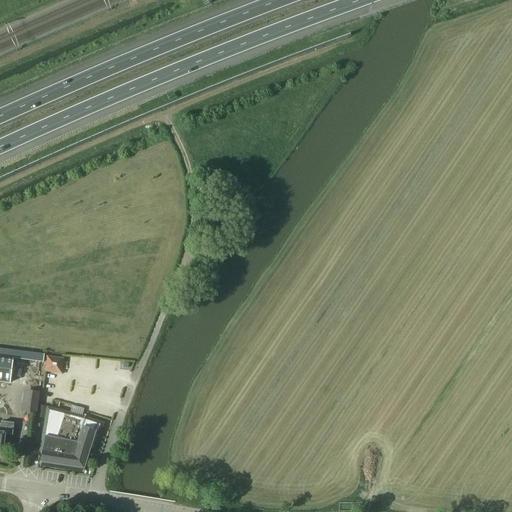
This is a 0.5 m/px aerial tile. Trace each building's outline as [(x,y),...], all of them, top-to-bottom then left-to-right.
[(14,359),(0,357),(0,381),(11,383),(14,359)] [(45,372),(62,374),(64,359),(47,357),(45,372)] [(36,415),(39,393),(24,391),(22,413),(36,415)] [(94,453),(103,424),(81,417),(46,407),(39,406),(37,418),(45,419),(40,451),(43,452),(41,462),(84,469),(89,452),(94,453)] [(0,455),(2,456),(5,435),(13,436),(14,424),(1,422),(1,425),(0,424),(0,455)]
